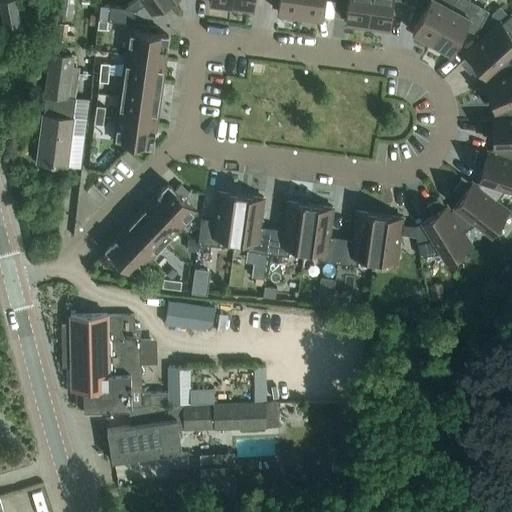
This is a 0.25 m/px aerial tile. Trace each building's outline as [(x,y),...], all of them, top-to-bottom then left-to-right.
[(0,0),(0,7),(3,22),(10,21),(18,19),(14,0),(0,0)] [(58,0),(55,21),(60,22),(57,38),(65,39),(68,22),(65,22),(66,14),(71,15),(73,0),(58,0)] [(110,5),(107,19),(133,23),(135,10),(144,4),(151,14),(169,0),(132,0),(123,7),(110,5)] [(231,0),(231,4),(234,5),(233,8),(248,10),(248,7),(253,7),(253,0),(231,0)] [(278,0),(277,11),(281,11),(281,15),(295,17),(296,13),(299,14),(300,0),(278,0)] [(300,0),(299,14),(302,14),(301,18),(316,20),(316,16),(321,17),(323,0),(300,0)] [(347,0),(345,20),(349,21),(349,24),(363,26),(364,23),(367,23),(369,0),(347,0)] [(369,0),(367,23),(370,24),(369,27),(384,29),(384,26),(389,26),(392,0),(369,0)] [(429,40),(431,41),(453,0),(415,0),(425,6),(412,31),(416,33),(414,36),(427,43),(429,40)] [(470,0),(453,0),(431,41),(434,43),(432,46),(445,53),(447,50),(451,52),(465,27),(476,33),(488,10),(470,0)] [(100,3),(97,18),(107,19),(110,5),(100,3)] [(481,66),(486,71),(490,81),(511,71),(511,67),(507,56),(511,51),(511,16),(510,14),(456,63),(457,64),(460,62),(469,73),(476,66),(478,68),(481,66)] [(98,18),(97,27),(107,28),(107,19),(98,18)] [(168,35),(129,30),(125,53),(164,58),(168,35)] [(75,97),(67,96),(73,56),(51,52),(45,94),(37,162),(67,166),(75,97)] [(164,58),(125,53),(123,74),(161,80),(164,58)] [(101,62),(100,71),(109,72),(110,63),(101,62)] [(100,71),(99,80),(108,81),(109,72),(100,71)] [(494,99),(497,106),(497,117),(511,116),(511,71),(490,81),(472,88),(473,89),(476,88),(481,102),(490,98),(491,101),(494,99)] [(161,80),(123,74),(120,96),(158,101),(161,80)] [(158,101),(120,96),(117,117),(155,122),(158,101)] [(96,105),(95,114),(104,115),(105,106),(96,105)] [(95,114),(94,123),(102,124),(104,115),(95,114)] [(495,136),(496,143),(492,153),(511,159),(511,116),(497,117),(479,118),(479,119),(482,119),(482,134),(491,133),(491,136),(495,136)] [(152,146),(155,122),(117,117),(113,141),(152,146)] [(484,170),(482,177),(475,186),(496,200),(504,188),(511,190),(511,159),(492,153),(474,147),(474,149),(477,150),(472,164),(481,167),(480,169),(484,170)] [(462,199),(457,205),(448,210),(462,232),(476,222),(491,235),(509,210),(496,200),(475,186),(460,174),(459,175),(462,177),(453,189),(460,194),(458,196),(462,199)] [(167,182),(151,199),(179,226),(195,209),(183,198),(189,191),(180,182),(174,189),(167,182)] [(219,245),(220,238),(234,240),(240,193),(218,190),(214,218),(201,217),(197,242),(217,245),(219,245)] [(249,241),(248,249),(268,252),(268,249),(271,227),(259,225),(263,196),(240,193),(234,240),(249,241)] [(462,232),(448,210),(438,194),(437,195),(438,198),(426,205),(431,213),(429,214),(431,218),(424,222),(413,224),(415,235),(419,256),(443,251),(448,259),(470,245),(462,232)] [(179,226),(151,199),(136,215),(164,242),(179,226)] [(288,255),(289,247),(303,249),(310,203),(287,200),(283,228),(271,227),(268,249),(268,252),(288,255)] [(318,251),(317,259),(337,261),(338,255),(340,236),(329,235),(333,206),(310,203),(303,249),(318,251)] [(340,236),(338,255),(337,261),(357,264),(358,257),(373,258),(379,213),(356,209),(352,238),(340,236)] [(379,213),(373,258),(396,261),(399,233),(415,235),(413,224),(401,222),(402,216),(379,213)] [(164,242),(136,215),(121,231),(149,258),(164,242)] [(133,275),(149,258),(121,231),(104,248),(133,275)] [(339,286),(342,266),(328,264),(325,284),(339,286)] [(194,266),(190,290),(206,291),(209,268),(194,266)] [(163,278),(162,286),(171,288),(172,279),(163,278)] [(172,279),(171,288),(180,289),(181,280),(172,279)] [(441,282),(429,285),(432,299),(445,296),(441,282)] [(264,285),(263,296),(275,298),(276,286),(264,285)] [(214,306),(168,299),(164,323),(204,330),(205,323),(211,324),(214,306)] [(73,313),(70,313),(70,322),(71,366),(71,387),(71,388),(75,388),(76,409),(83,408),(83,410),(130,409),(130,408),(130,405),(190,404),(189,365),(166,365),(167,385),(167,390),(141,391),(141,386),(140,361),(140,356),(151,356),(151,339),(140,339),(139,327),(134,327),(134,313),(106,314),(106,313),(90,313),(73,313)] [(220,361),(219,377),(236,378),(237,362),(220,361)] [(266,368),(254,368),(254,402),(265,402),(265,400),(266,400),(266,368)] [(130,424),(106,428),(111,460),(131,457),(163,452),(180,448),(178,428),(278,425),(278,408),(277,400),(266,400),(265,400),(265,402),(254,402),(190,404),(130,405),(130,408),(130,409),(130,424)] [(280,427),(260,427),(261,441),(280,440),(280,427)] [(213,462),(200,462),(201,485),(235,487),(234,468),(227,468),(226,465),(226,461),(213,462)] [(27,494),(44,489),(42,480),(24,485),(27,494)] [(47,490),(52,505),(62,502),(57,487),(47,490)] [(17,502),(20,511),(31,511),(27,499),(17,502)]
